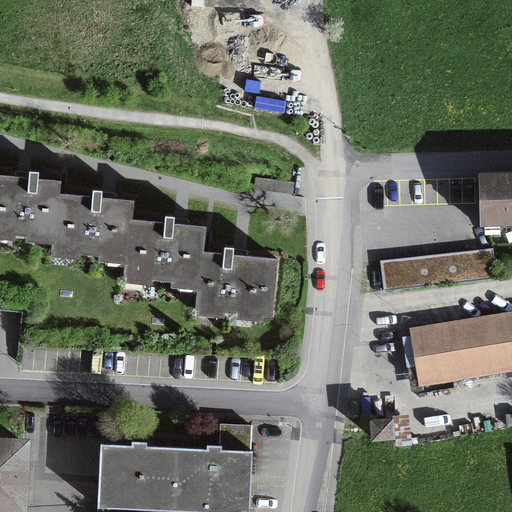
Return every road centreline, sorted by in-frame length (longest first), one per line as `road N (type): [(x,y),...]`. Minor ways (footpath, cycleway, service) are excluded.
road 1 (residential): [(316,409),(335,258),(335,164),(511,159)]
road 2 (residential): [(0,392),(316,409)]
